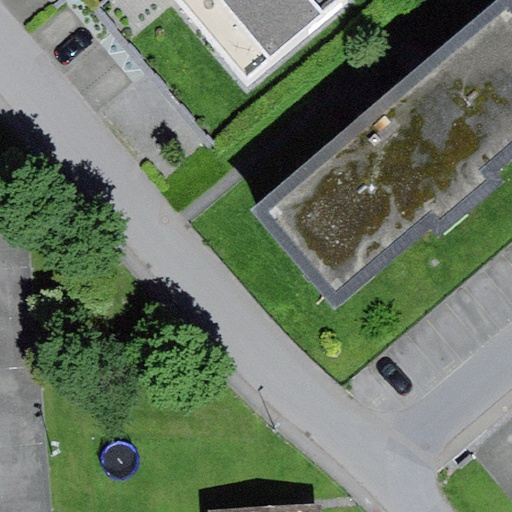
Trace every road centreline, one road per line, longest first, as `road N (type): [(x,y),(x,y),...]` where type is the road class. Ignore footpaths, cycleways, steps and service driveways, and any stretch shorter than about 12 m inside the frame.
road 1 (residential): [(0,27),(374,480)]
road 2 (residential): [(374,480),(511,365)]
